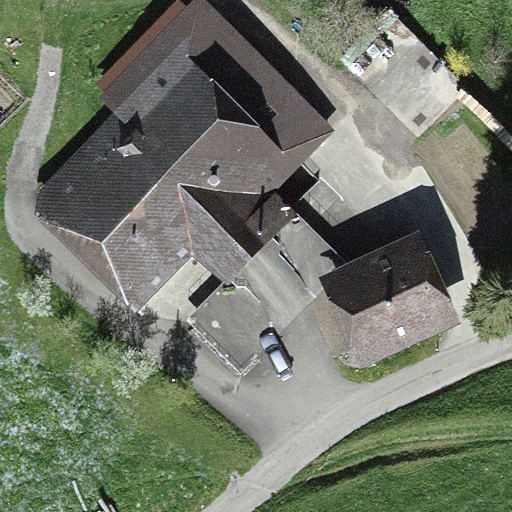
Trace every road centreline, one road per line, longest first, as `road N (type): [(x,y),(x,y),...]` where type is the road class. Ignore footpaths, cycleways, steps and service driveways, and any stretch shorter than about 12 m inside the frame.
road 1 (track): [(294,454),(171,335),(117,324),(22,236),(15,202),(51,53)]
road 2 (unclassified): [(224,511),(380,398),(511,342)]
